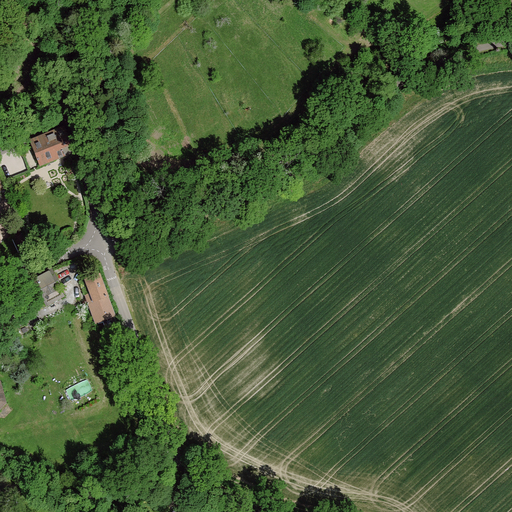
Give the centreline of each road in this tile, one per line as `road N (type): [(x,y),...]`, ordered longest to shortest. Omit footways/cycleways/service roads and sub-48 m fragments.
road 1 (unclassified): [(98,242),(187,219),(283,179),(378,90),(475,48),(511,42)]
road 2 (residential): [(98,242),(171,454)]
road 3 (residential): [(67,113),(98,242)]
